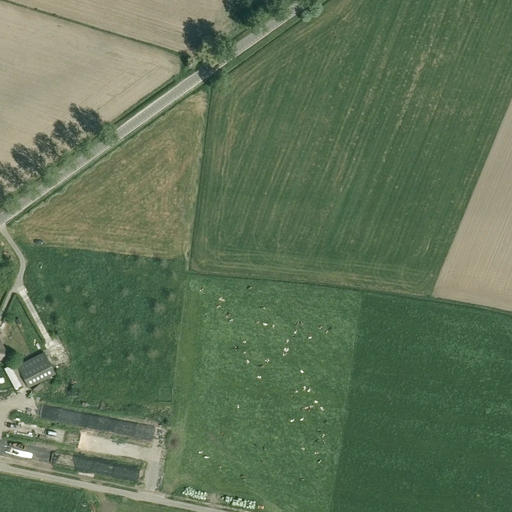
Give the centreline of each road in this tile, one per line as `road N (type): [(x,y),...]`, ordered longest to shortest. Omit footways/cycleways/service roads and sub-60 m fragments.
road 1 (tertiary): [(0,219),(308,0)]
road 2 (unclassified): [(0,466),(217,511)]
